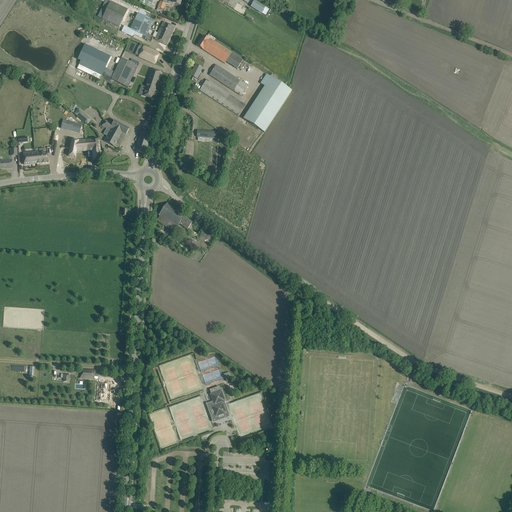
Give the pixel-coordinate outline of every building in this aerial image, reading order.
[(265,7),(254,0),(250,7),(261,14),(265,7)] [(106,1),(97,17),(119,28),(121,23),(128,10),(110,2),(110,3),(106,1)] [(124,26),(122,29),(135,35),(141,38),(151,42),(154,37),(153,36),(147,34),(149,30),(150,28),(153,21),(138,14),(130,29),(124,26)] [(154,32),(153,36),(154,37),(156,38),(155,40),(162,44),(166,46),(171,37),(175,27),(170,25),(163,22),(157,34),(154,32)] [(232,53),(214,41),(210,39),(209,39),(203,36),(197,46),(225,64),(226,62),(237,69),(239,70),(241,67),(240,66),(243,60),(232,53)] [(84,45),(77,60),(81,61),(79,65),(101,76),(100,79),(109,83),(111,80),(111,79),(111,78),(104,75),(105,73),(103,72),(105,68),(110,57),(88,46),(84,45)] [(143,46),(138,57),(155,64),(159,53),(143,46)] [(121,58),(111,78),(111,79),(111,80),(127,87),(139,63),(132,59),(130,63),(121,58)] [(196,65),(190,75),(197,79),(202,68),(196,65)] [(209,75),(241,96),(248,86),(216,65),(209,75)] [(161,73),(151,69),(142,96),(152,99),(161,73)] [(292,91),(266,74),(260,84),(265,86),(243,119),(264,133),(292,91)] [(200,90),(238,116),(245,105),(207,80),(200,90)] [(75,114),(83,120),(86,115),(82,112),(79,109),(75,114)] [(139,118),(133,116),(133,114),(129,113),(126,122),(137,125),(139,118)] [(80,133),(82,125),(63,120),(61,128),(80,133)] [(105,120),(102,126),(106,129),(110,131),(111,130),(121,136),(120,137),(123,139),(129,129),(114,121),(112,124),(105,120)] [(107,137),(104,142),(118,149),(123,139),(120,137),(121,136),(111,130),(110,131),(107,137)] [(135,151),(145,154),(151,133),(141,130),(135,151)] [(216,139),(217,132),(197,131),(196,137),(216,139)] [(72,140),(69,156),(75,158),(76,152),(92,151),(93,160),(101,160),(99,139),(78,141),(72,140)] [(35,152),(25,153),(26,155),(23,155),(24,165),(36,164),(35,152)] [(39,152),(35,152),(36,164),(48,162),(47,153),(39,153),(39,152)] [(0,169),(12,168),(12,163),(12,160),(0,161),(0,160),(0,169)] [(185,216),(167,203),(158,216),(159,216),(157,220),(173,232),(179,224),(187,230),(192,222),(184,217),(185,216)] [(179,241),(171,235),(168,239),(176,245),(179,241)] [(80,370),(80,379),(93,380),(93,376),(95,376),(95,371),(80,370)] [(97,383),(95,400),(107,401),(108,390),(108,384),(103,384),(97,383)] [(215,418),(226,414),(222,403),(225,402),(221,390),(210,394),(214,405),(211,406),(215,418)]
